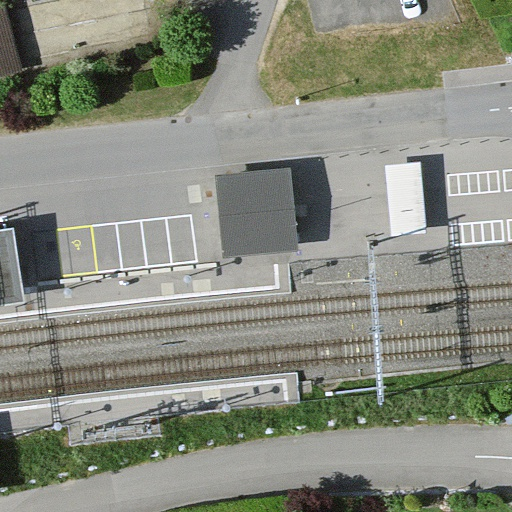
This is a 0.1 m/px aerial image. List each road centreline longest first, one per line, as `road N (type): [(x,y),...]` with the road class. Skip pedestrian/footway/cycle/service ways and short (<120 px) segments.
road 1 (unclassified): [(0,166),(487,113)]
road 2 (residential): [(511,458),(284,464),(52,507)]
